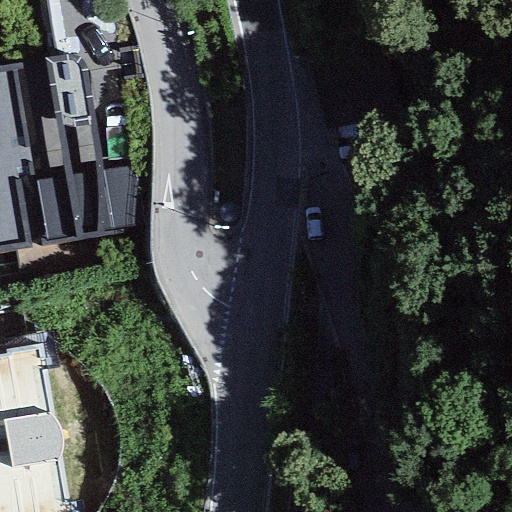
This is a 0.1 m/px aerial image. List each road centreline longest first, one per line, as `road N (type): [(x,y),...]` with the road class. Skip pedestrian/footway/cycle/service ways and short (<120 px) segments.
road 1 (residential): [(269,76),(312,136),(322,165),(341,314),(404,511)]
road 2 (residential): [(262,303),(205,284),(156,172),(160,60),(130,0)]
road 3 (tertiary): [(269,76),(262,303)]
road 4 (tertiary): [(262,303),(236,511)]
